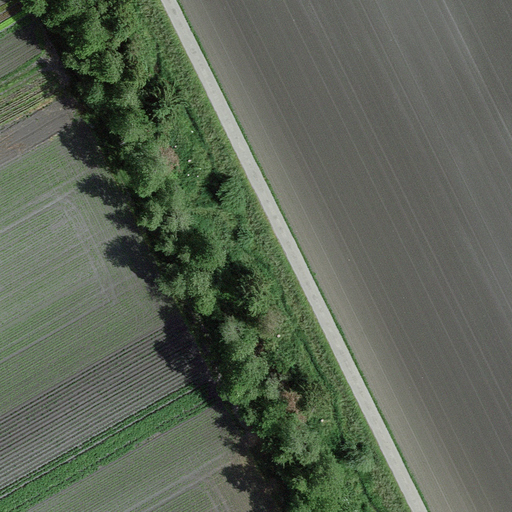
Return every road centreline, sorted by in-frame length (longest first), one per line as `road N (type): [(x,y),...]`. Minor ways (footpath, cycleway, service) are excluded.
road 1 (track): [(32,0),(285,511)]
road 2 (unclassified): [(163,0),(414,511)]
